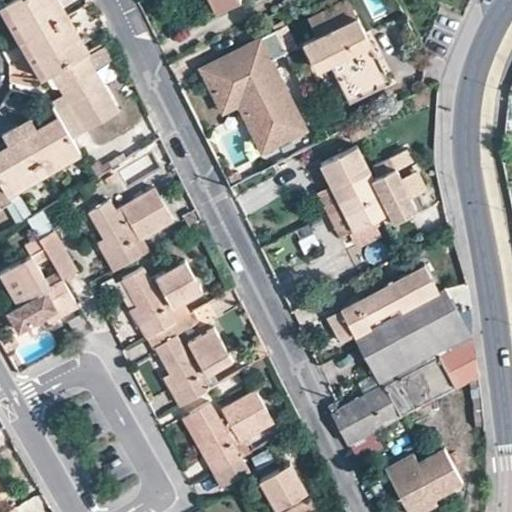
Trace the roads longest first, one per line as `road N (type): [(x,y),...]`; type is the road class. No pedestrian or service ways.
road 1 (residential): [(368,511),(114,0)]
road 2 (residential): [(511,453),(466,163),(473,76),(508,0)]
road 3 (residential): [(16,402),(70,372),(95,375),(150,471),(151,499),(136,511)]
road 4 (residential): [(16,402),(76,511)]
